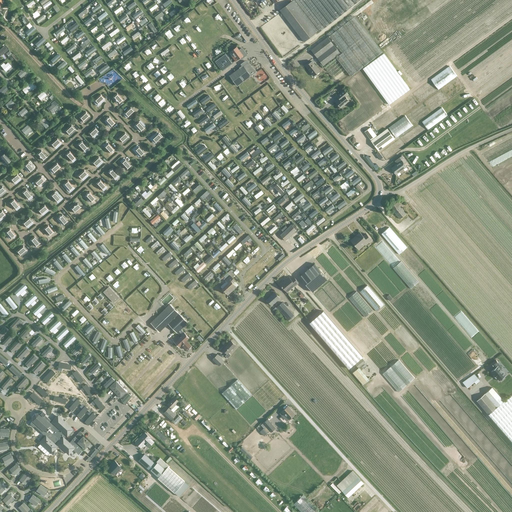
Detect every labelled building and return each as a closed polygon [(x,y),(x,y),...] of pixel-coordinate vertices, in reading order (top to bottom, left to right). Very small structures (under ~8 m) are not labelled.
[(293,0),(292,1),(316,32),(318,31),(319,32),(359,0),(293,0)] [(33,1),(26,6),(28,9),(35,4),(33,1)] [(49,1),(42,7),(44,10),(51,4),(49,1)] [(316,33),(316,32),(292,1),(280,10),(304,42),(304,41),(316,33)] [(134,2),(127,8),(129,11),(137,5),(134,2)] [(156,4),(148,10),(151,13),(158,7),(156,4)] [(99,5),(91,11),(93,13),(101,7),(99,5)] [(121,6),(113,12),(116,15),(123,10),(121,6)] [(176,8),(169,14),(171,17),(179,11),(176,8)] [(86,10),(78,15),(80,18),(88,12),(86,10)] [(141,10),(133,15),(136,19),(143,13),(141,10)] [(105,12),(97,18),(100,22),(108,16),(105,12)] [(162,12),(154,17),(156,21),(164,15),(162,12)] [(43,15),(36,21),(38,24),(45,18),(43,15)] [(126,15),(118,21),(121,24),(129,19),(126,15)] [(350,76),(382,52),(355,16),(311,50),(323,66),(327,63),(328,64),(324,67),(335,81),(346,72),(335,58),(331,62),(330,61),(336,56),(336,57),(336,58),(350,76)] [(91,18),(84,23),(86,26),(93,21),(91,18)] [(112,20),(104,26),(106,29),(114,23),(112,20)] [(76,23),(68,30),(70,33),(79,26),(76,23)] [(132,23),(125,28),(127,31),(134,26),(132,23)] [(148,25),(154,33),(157,30),(151,23),(148,25)] [(33,27),(25,33),(28,36),(35,30),(33,27)] [(63,27),(56,32),(58,35),(66,30),(63,27)] [(117,28),(109,34),(112,37),(119,31),(117,28)] [(82,31),(75,37),(77,40),(85,34),(82,31)] [(139,31),(131,36),(134,40),(141,34),(139,31)] [(103,34),(96,39),(98,42),(105,37),(103,34)] [(68,36),(60,41),(62,44),(70,39),(68,36)] [(124,37),(116,42),(118,45),(126,40),(124,37)] [(43,38),(35,45),(38,48),(45,41),(43,38)] [(88,39),(81,45),(83,48),(90,42),(88,39)] [(110,41),(102,47),(104,50),(112,44),(110,41)] [(47,42),(45,45),(50,51),(53,48),(47,42)] [(74,44),(66,50),(69,53),(76,48),(74,44)] [(0,57),(8,50),(6,47),(4,46),(3,47),(0,49),(0,57)] [(94,47),(86,53),(88,56),(96,50),(94,47)] [(131,47),(124,53),(126,56),(133,50),(131,47)] [(230,53),(230,54),(235,61),(243,55),(237,47),(230,52),(230,53)] [(115,49),(107,55),(110,58),(117,52),(115,49)] [(221,55),(222,56),(215,61),(222,71),(232,63),(224,52),(221,55)] [(50,61),(53,63),(60,56),(58,53),(50,61)] [(79,53),(72,58),(74,61),(81,56),(79,53)] [(389,104),(410,89),(384,53),(363,69),(389,104)] [(100,55),(93,61),(95,64),(102,58),(100,55)] [(62,58),(59,61),(65,67),(68,64),(62,58)] [(103,60),(95,65),(97,68),(105,63),(103,60)] [(85,61),(77,66),(80,70),(87,64),(85,61)] [(237,86),(256,72),(253,69),(254,69),(252,67),(251,66),(248,62),(247,61),(246,61),(244,61),(244,62),(241,64),(243,66),(229,75),(237,86)] [(310,72),(313,76),(320,71),(312,61),(306,66),(311,72),(310,72)] [(1,65),(6,71),(11,66),(8,63),(5,65),(3,63),(1,65)] [(23,69),(18,74),(19,76),(18,76),(21,79),(27,73),(25,71),(23,69)] [(91,69),(83,75),(86,78),(93,72),(91,69)] [(77,75),(75,77),(81,85),(84,83),(77,75)] [(33,87),(30,83),(22,90),(24,92),(26,93),(33,87)] [(341,107),(349,101),(346,97),(348,95),(344,90),(339,94),(341,97),(336,102),(341,107)] [(38,96),(41,100),(46,95),(45,94),(43,91),(38,96)] [(123,100),(117,93),(113,97),(119,104),(123,100)] [(98,104),(104,99),(104,98),(100,94),(94,100),(98,104)] [(209,94),(200,100),(202,104),(211,98),(209,94)] [(195,98),(186,105),(189,108),(198,102),(195,98)] [(10,100),(5,105),(9,108),(14,104),(10,100)] [(48,109),(53,114),(55,112),(58,109),(59,111),(61,109),(57,103),(54,101),(51,104),(52,105),(48,109)] [(214,102),(205,108),(208,112),(217,105),(214,102)] [(134,111),(130,107),(124,113),(128,117),(134,111)] [(201,107),(192,113),(194,116),(203,110),(201,107)] [(27,112),(24,108),(19,113),(18,114),(19,115),(20,114),(22,116),(27,112)] [(180,109),(177,111),(182,119),(185,117),(180,109)] [(220,110),(213,116),(215,119),(223,114),(220,110)] [(83,122),(89,115),(86,111),(79,117),(83,122)] [(281,118),(275,111),(272,114),(278,120),(281,118)] [(207,115),(198,121),(201,124),(209,118),(207,115)] [(105,120),(111,126),(115,123),(109,116),(105,120)] [(266,117),(263,120),(269,127),(272,124),(266,117)] [(44,118),(40,121),(46,128),(48,126),(47,125),(49,123),(44,118)] [(226,118),(217,124),(220,128),(229,121),(226,118)] [(290,118),(281,124),(284,127),(292,121),(290,118)] [(135,125),(141,131),(145,128),(139,121),(135,125)] [(213,123),(204,129),(206,132),(215,126),(213,123)] [(303,131),(310,126),(308,123),(306,125),(305,124),(301,127),(302,128),(301,128),(303,131)] [(260,134),(263,131),(257,124),(254,127),(260,134)] [(20,131),(22,133),(23,132),(26,135),(31,130),(27,125),(22,130),(21,129),(20,131)] [(68,135),(74,129),(75,129),(71,125),(65,131),(68,135)] [(296,125),(288,131),(291,134),(299,129),(296,125)] [(95,127),(88,133),(92,137),(99,131),(95,127)] [(377,136),(370,127),(364,132),(378,151),(394,139),(387,129),(377,136)] [(315,129),(307,135),(310,139),(318,133),(315,129)] [(280,131),(272,137),(275,140),(283,134),(280,131)] [(125,132),(118,138),(122,142),(128,136),(125,132)] [(159,133),(158,133),(152,139),(156,143),(163,137),(159,133)] [(303,133),(295,138),(298,142),(306,136),(303,133)] [(268,134),(260,141),(263,144),(271,138),(268,134)] [(222,137),(228,145),(232,143),(225,135),(222,137)] [(57,138),(50,144),(54,148),(61,142),(57,138)] [(287,138),(279,144),(282,147),(289,141),(287,138)] [(81,141),(77,145),(83,151),(88,147),(81,141)] [(311,141),(303,147),(306,150),(314,145),(311,141)] [(275,142),(267,148),(269,151),(277,145),(275,142)] [(114,149),(108,143),(104,147),(110,153),(114,149)] [(198,154),(206,148),(204,144),(196,151),(198,154)] [(238,150),(232,144),(229,146),(235,153),(238,150)] [(294,145),(286,151),(289,154),(296,148),(294,145)] [(144,153),(138,146),(134,150),(140,156),(144,153)] [(259,147),(250,153),(253,156),(261,150),(259,147)] [(281,149),(274,155),(276,158),(284,152),(281,149)] [(318,149),(311,155),(313,158),(321,152),(318,149)] [(43,160),(47,157),(41,150),(37,154),(43,160)] [(69,151),(65,155),(71,161),(75,158),(69,151)] [(246,151),(238,157),(241,160),(249,154),(246,151)] [(206,162),(214,156),(211,152),(203,159),(206,162)] [(6,164),(10,161),(4,153),(0,157),(6,164)] [(332,162),(339,156),(337,153),(330,159),(332,162)] [(302,154),(294,160),(296,163),(304,157),(302,154)] [(325,156),(317,162),(320,165),(328,159),(325,156)] [(396,174),(406,167),(404,163),(406,162),(402,156),(399,158),(401,160),(391,168),(394,171),(393,172),(395,174),(396,174)] [(96,167),(102,160),(99,157),(92,163),(96,167)] [(290,158),(283,164),(285,167),(292,162),(290,158)] [(125,159),(121,162),(121,163),(127,169),(131,165),(125,159)] [(253,159),(245,164),(248,167),(255,162),(253,159)] [(175,171),(183,164),(179,160),(171,167),(175,171)] [(344,160),(337,166),(339,169),(347,163),(344,160)] [(30,172),(34,168),(28,161),(24,165),(30,172)] [(210,161),(208,163),(214,170),(217,167),(213,164),(214,163),(212,161),(211,162),(210,161)] [(309,161),(301,167),(303,170),(311,165),(309,161)] [(272,162),(265,168),(267,171),(275,165),(272,162)] [(57,163),(50,169),(53,173),(60,167),(57,163)] [(228,169),(231,174),(240,167),(238,164),(231,170),(229,166),(228,167),(227,166),(227,167),(228,169)] [(260,166),(253,171),(255,174),(262,169),(260,166)] [(221,170),(228,177),(231,174),(224,167),(221,170)] [(108,172),(114,179),(118,175),(112,168),(108,172)] [(180,175),(182,178),(190,171),(187,168),(180,175)] [(352,168),(344,174),(347,177),(355,172),(352,168)] [(168,178),(174,172),(172,169),(168,173),(166,171),(164,173),(166,175),(165,175),(168,178)] [(315,169),(308,174),(310,178),(318,172),(315,169)] [(81,180),(87,174),(88,174),(84,170),(77,176),(81,180)] [(237,177),(239,180),(247,174),(244,171),(237,177)] [(14,183),(21,178),(17,173),(10,179),(14,183)] [(304,173),(296,178),(298,182),(306,176),(304,173)] [(264,184),(272,178),(269,174),(261,181),(264,184)] [(45,180),(41,176),(34,182),(38,186),(45,180)] [(160,185),(167,179),(164,176),(161,178),(160,177),(158,179),(159,180),(158,182),(160,185)] [(175,185),(182,179),(179,176),(172,182),(175,185)] [(362,179),(359,176),(352,182),(354,185),(362,179)] [(317,185),(325,180),(323,177),(315,182),(317,185)] [(234,185),(228,178),(225,181),(231,188),(234,185)] [(100,179),(96,183),(102,190),(106,186),(100,179)] [(311,179),(303,185),(305,188),(313,183),(311,179)] [(63,184),(64,184),(69,191),(73,187),(67,180),(63,184)] [(342,188),(349,183),(347,180),(340,185),(342,188)] [(255,182),(247,188),(249,192),(257,186),(255,182)] [(178,190),(171,183),(168,185),(175,193),(178,190)] [(195,193),(202,186),(200,183),(193,190),(195,193)] [(284,192),(277,184),(274,187),(278,191),(277,192),(280,195),(281,194),(282,194),(284,192)] [(358,184),(355,186),(362,193),(364,191),(358,184)] [(331,185),(324,191),(326,193),(333,188),(331,185)] [(242,186),(240,188),(245,195),(248,192),(242,186)] [(289,195),(297,189),(295,186),(290,190),(289,189),(288,190),(287,188),(285,190),(289,195)] [(349,196),(356,190),(354,187),(346,193),(349,196)] [(26,189),(22,192),(28,199),(32,196),(26,189)] [(160,199),(167,192),(164,189),(157,196),(160,199)] [(319,189),(311,194),(313,197),(321,191),(319,189)] [(146,198),(152,192),(150,190),(147,192),(145,190),(142,194),(146,198)] [(213,195),(208,190),(200,196),(203,199),(205,197),(207,200),(213,195)] [(256,199),(264,193),(261,190),(254,196),(256,199)] [(56,202),(61,198),(55,192),(50,195),(56,202)] [(89,192),(85,195),(91,202),(95,198),(89,192)] [(302,192),(293,198),(295,201),(304,195),(302,192)] [(288,196),(286,193),(283,196),(284,196),(277,202),(279,204),(286,199),(285,199),(288,196)] [(340,196),(338,193),(331,198),(333,201),(340,196)] [(155,202),(159,199),(157,196),(150,202),(152,204),(153,204),(154,206),(157,204),(155,202)] [(326,196),(318,202),(321,205),(328,199),(326,196)] [(144,200),(141,197),(137,201),(136,200),(135,201),(136,202),(134,204),(137,207),(144,200)] [(245,197),(242,199),(248,206),(251,204),(245,197)] [(183,204),(177,198),(175,200),(181,207),(183,204)] [(19,206),(14,199),(9,202),(15,209),(19,206)] [(344,199),(336,205),(339,208),(347,203),(344,199)] [(216,201),(213,204),(220,211),(223,209),(216,201)] [(309,201),(302,207),(304,210),(312,205),(309,201)] [(391,208),(393,210),(392,210),(400,219),(406,214),(399,205),(400,204),(398,201),(391,208)] [(287,210),(294,204),(291,202),(285,207),(287,210)] [(81,207),(77,203),(70,208),(74,213),(81,207)] [(173,213),(179,208),(177,206),(174,209),(171,206),(171,207),(168,203),(166,205),(169,208),(170,208),(172,210),(171,211),(173,213)] [(333,203),(325,209),(327,212),(335,206),(333,203)] [(41,214),(42,214),(48,209),(44,204),(38,210),(41,214)] [(188,213),(194,207),(192,204),(185,211),(188,213)] [(273,204),(266,210),(269,213),(276,207),(273,204)] [(151,215),(145,207),(142,210),(141,211),(142,212),(143,211),(149,217),(151,215)] [(311,218),(318,212),(316,209),(309,215),(311,218)] [(200,214),(197,210),(195,212),(196,213),(193,215),(193,216),(192,217),(194,219),(200,214)] [(301,212),(299,210),(291,216),(294,219),(301,212)] [(163,211),(160,213),(166,219),(169,217),(163,211)] [(184,213),(181,215),(186,221),(189,218),(185,214),(186,214),(185,212),(184,213)] [(283,214),(281,212),(273,218),(275,221),(281,216),(281,217),(283,215),(282,215),(283,214)] [(212,213),(206,219),(208,222),(215,215),(212,213)] [(228,213),(221,219),(224,221),(230,215),(228,213)] [(58,218),(63,225),(68,221),(62,214),(58,218)] [(161,217),(158,214),(150,221),(155,227),(158,224),(155,221),(161,217)] [(262,225),(270,219),(268,216),(260,223),(262,225)] [(26,227),(32,222),(33,221),(29,217),(22,223),(26,227)] [(318,225),(326,219),(324,217),(319,220),(319,219),(316,221),(317,222),(316,222),(318,225)] [(219,220),(217,223),(222,229),(223,228),(225,231),(226,230),(225,229),(226,228),(225,226),(219,220)] [(194,222),(191,225),(198,232),(201,229),(194,222)] [(236,223),(233,226),(240,233),(243,231),(236,223)] [(98,224),(95,227),(102,235),(105,232),(98,224)] [(286,241),(297,230),(291,224),(280,235),(286,241)] [(308,233),(315,227),(313,224),(306,230),(308,233)] [(44,228),(44,229),(49,235),(54,232),(48,225),(44,228)] [(167,236),(174,230),(170,225),(163,232),(167,236)] [(271,233),(278,227),(275,225),(269,231),(271,233)] [(15,235),(10,228),(5,232),(11,239),(15,235)] [(90,231),(87,234),(94,242),(97,239),(90,231)] [(366,245),(372,240),(366,234),(363,236),(360,232),(351,240),(359,250),(365,244),(366,245)] [(187,235),(183,239),(186,242),(193,236),(190,234),(188,236),(187,235)] [(198,239),(201,242),(207,236),(205,234),(198,239)] [(233,235),(227,240),(229,243),(236,237),(233,235)] [(248,235),(241,241),(244,244),(248,241),(249,243),(252,240),(250,237),(251,237),(248,235)] [(30,240),(36,247),(40,243),(34,236),(30,240)] [(82,239),(79,241),(86,249),(89,246),(82,239)] [(173,241),(170,244),(177,251),(180,248),(173,241)] [(197,241),(194,243),(201,251),(204,248),(197,241)] [(226,242),(222,246),(220,244),(218,247),(221,251),(228,245),(226,242)] [(240,242),(234,248),(236,250),(242,245),(240,242)] [(102,243),(99,245),(106,253),(109,251),(102,243)] [(20,255),(27,250),(23,245),(16,251),(20,255)] [(73,246),(70,248),(77,256),(80,253),(73,246)] [(190,247),(183,254),(186,256),(193,250),(190,247)] [(214,257),(220,252),(218,249),(214,252),(212,253),(213,253),(212,255),(214,257)] [(233,249),(226,255),(229,257),(232,254),(234,256),(237,253),(235,252),(235,251),(233,249)] [(94,250),(91,252),(98,260),(101,257),(94,250)] [(169,251),(162,258),(164,261),(172,253),(169,251)] [(65,252),(62,255),(69,263),(72,260),(65,252)] [(214,258),(211,255),(204,261),(207,264),(214,258)] [(225,255),(222,258),(228,265),(231,262),(225,255)] [(85,257),(82,260),(89,267),(92,265),(85,257)] [(176,258),(168,265),(171,268),(178,261),(176,258)] [(56,259),(53,262),(60,269),(63,267),(56,259)] [(198,272),(206,264),(203,261),(200,265),(198,262),(193,266),(196,268),(195,269),(198,272)] [(215,271),(221,265),(218,262),(212,268),(215,271)] [(77,264),(74,267),(81,275),(84,272),(77,264)] [(328,279),(315,264),(299,277),(312,292),(328,279)] [(182,265),(175,272),(177,275),(185,268),(182,265)] [(210,270),(204,277),(206,279),(213,273),(210,270)] [(188,272),(181,279),(183,282),(191,275),(188,272)] [(236,287),(232,283),(235,281),(230,276),(226,280),(229,282),(222,288),(225,292),(226,293),(228,294),(227,294),(231,291),(236,287)] [(290,279),(289,277),(280,284),(287,292),(294,286),(295,287),(299,283),(294,276),(290,279)] [(195,279),(187,286),(190,289),(197,282),(195,279)] [(20,293),(27,287),(24,284),(15,293),(17,296),(18,295),(18,296),(20,293)] [(119,297),(109,287),(103,292),(113,302),(119,297)] [(266,300),(272,306),(280,298),(275,292),(266,300)] [(30,303),(36,297),(34,295),(24,303),(27,306),(28,306),(30,304),(30,303)] [(9,297),(6,299),(11,306),(13,309),(13,308),(13,309),(17,307),(9,297)] [(72,303),(69,300),(62,306),(65,309),(72,303)] [(286,319),(288,321),(294,315),(282,302),(277,307),(286,318),(286,319)] [(38,312),(44,306),(41,303),(32,312),(35,315),(36,314),(38,312)] [(168,323),(177,333),(188,323),(170,304),(151,323),(160,332),(168,323)] [(363,357),(324,311),(310,323),(349,369),(363,357)] [(47,321),(53,315),(50,312),(41,321),(44,324),(44,323),(45,323),(47,321)] [(13,330),(21,321),(18,318),(10,327),(13,330)] [(54,329),(61,323),(58,320),(49,329),(51,332),(52,331),(54,329)] [(95,326),(92,324),(85,330),(88,333),(95,326)] [(138,324),(136,327),(143,334),(146,331),(138,324)] [(23,339),(31,330),(28,327),(20,336),(23,339)] [(62,337),(68,331),(66,328),(56,337),(59,340),(60,339),(62,337)] [(102,333),(98,330),(93,340),(97,342),(102,333)] [(133,331),(130,332),(135,342),(138,340),(133,331)] [(176,341),(175,342),(179,347),(182,344),(187,350),(191,346),(186,340),(189,337),(183,332),(181,334),(181,337),(180,337),(180,338),(179,339),(178,337),(175,340),(176,341)] [(6,345),(14,337),(11,334),(3,343),(6,345)] [(33,347),(42,339),(39,336),(31,344),(33,347)] [(69,344),(75,338),(73,336),(63,344),(66,347),(67,347),(69,345),(69,344)] [(13,352),(21,343),(18,341),(10,349),(13,352)] [(228,352),(235,345),(231,341),(223,349),(227,353),(225,356),(228,358),(231,355),(228,352)] [(79,344),(71,352),(74,354),(82,347),(79,344)] [(20,359),(28,350),(25,347),(17,356),(20,359)] [(41,355),(43,357),(52,349),(49,347),(41,355)] [(89,354),(81,362),(83,364),(91,356),(89,354)] [(219,365),(224,360),(217,354),(213,359),(219,365)] [(28,366),(36,358),(33,355),(25,364),(28,366)] [(352,373),(363,385),(369,379),(359,368),(365,362),(362,358),(355,364),(358,368),(352,373)] [(491,363),(495,368),(491,371),(494,374),(493,375),(496,378),(497,378),(499,381),(506,375),(498,366),(497,366),(496,364),(498,362),(496,360),(491,363)] [(41,361),(32,370),(36,373),(44,364),(41,361)] [(98,363),(90,371),(93,373),(101,366),(100,365),(101,365),(99,362),(98,363)] [(12,365),(9,368),(18,377),(21,374),(12,365)] [(52,370),(43,379),(46,382),(55,373),(52,370)] [(83,380),(75,371),(72,374),(79,383),(83,380)] [(480,381),(474,374),(474,373),(462,382),(467,388),(474,382),(476,384),(480,381)] [(10,377),(2,387),(5,390),(13,380),(10,377)] [(25,377),(17,386),(20,389),(28,380),(25,377)] [(112,377),(104,385),(106,388),(114,380),(112,377)] [(116,381),(110,387),(120,398),(126,392),(116,381)] [(94,393),(86,383),(83,386),(90,396),(94,393)] [(39,386),(36,389),(44,398),(48,394),(39,386)] [(488,415),(497,408),(498,409),(501,407),(502,406),(500,404),(504,401),(492,387),(476,401),(488,415)] [(32,392),(29,396),(38,404),(41,401),(32,392)] [(129,394),(122,401),(124,404),(132,396),(129,394)] [(497,408),(488,415),(511,442),(511,397),(511,395),(504,401),(500,404),(502,406),(501,407),(498,409),(497,408)] [(174,396),(167,404),(172,408),(171,409),(174,412),(178,407),(176,405),(176,404),(178,406),(181,403),(185,407),(189,403),(183,398),(180,401),(174,396)] [(104,407),(97,397),(93,399),(101,409),(104,407)] [(68,407),(72,411),(80,401),(77,398),(68,407)] [(76,415),(80,418),(88,409),(85,405),(76,415)] [(282,412),(289,419),(295,414),(288,406),(282,412)] [(169,407),(164,413),(171,420),(176,415),(169,407)] [(32,421),(30,423),(30,424),(33,427),(34,427),(34,426),(45,436),(41,441),(41,443),(37,447),(47,455),(50,452),(52,452),(55,449),(55,447),(56,446),(63,453),(64,453),(63,452),(64,450),(67,453),(69,451),(70,452),(74,448),(79,453),(81,451),(80,450),(84,445),(86,446),(89,442),(83,436),(79,441),(75,437),(69,443),(63,438),(66,435),(67,436),(72,429),(58,416),(56,416),(54,419),(54,422),(52,422),(45,415),(45,413),(42,411),(41,411),(39,413),(34,413),(32,416),(32,421)] [(85,421),(88,424),(96,416),(93,412),(85,421)] [(141,420),(147,425),(150,421),(148,419),(148,420),(144,416),(141,420)] [(263,436),(269,430),(271,432),(275,428),(267,419),(263,423),(265,426),(258,432),(263,436)] [(135,441),(136,442),(141,448),(145,443),(149,447),(154,442),(150,438),(145,433),(139,439),(138,438),(135,441)] [(6,464),(9,463),(9,462),(13,460),(10,454),(3,458),(5,461),(6,464)] [(144,454),(139,460),(150,470),(151,469),(159,477),(168,466),(168,465),(168,464),(160,458),(157,461),(157,462),(156,464),(144,454)] [(120,464),(119,465),(115,460),(108,467),(116,475),(122,468),(121,466),(122,465),(120,464)] [(15,475),(17,473),(20,469),(16,464),(10,469),(13,472),(13,473),(15,475)] [(159,477),(158,478),(174,492),(184,481),(168,466),(159,477)] [(363,483),(357,477),(352,471),(337,486),(348,497),(363,483)] [(25,484),(27,481),(30,477),(25,473),(20,479),(23,482),(25,484)] [(44,493),(47,489),(40,485),(37,491),(41,493),(41,494),(43,495),(45,493),(44,493)] [(11,501),(14,499),(11,497),(8,494),(3,500),(8,504),(11,501)] [(37,503),(39,499),(33,495),(29,500),(33,503),(33,504),(35,505),(37,503)] [(26,511),(29,508),(24,503),(19,507),(22,511),(25,511),(26,511)]
